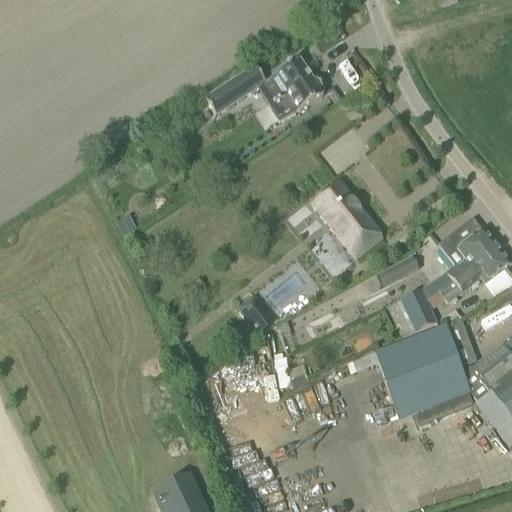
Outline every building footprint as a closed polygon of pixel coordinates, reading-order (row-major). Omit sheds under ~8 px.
[(438,0),(441,8),(456,4),(454,0),(438,0)] [(283,99),(266,111),(277,127),(297,113),(299,115),(322,100),(320,96),(323,94),(315,83),(312,85),(298,63),(274,78),(287,97),(283,99)] [(254,71),(204,104),(215,121),(265,87),(254,71)] [(325,176),(356,176),(356,139),(325,139),(325,176)] [(337,186),(321,199),(308,209),(351,263),(380,241),(337,186)] [(450,285),(494,251),(481,234),(471,222),(455,234),(437,249),(453,269),(422,293),(436,293),(448,283),(450,285)] [(483,290),(493,282),(509,269),(494,251),(450,285),(448,283),(436,293),(422,293),(400,306),(386,312),(399,340),(432,326),(427,315),(442,304),(446,308),(459,297),(457,294),(475,280),(483,290)] [(382,292),(418,273),(411,259),(375,278),(382,292)] [(264,315),(248,327),(256,337),(272,325),(264,315)] [(295,354),(287,325),(277,328),(286,357),(295,354)] [(352,328),(322,339),(322,358),(324,363),(348,355),(345,355),(354,351),(354,358),(333,366),(324,366),(324,370),(293,371),(285,374),(291,390),(299,387),(328,387),(356,376),(356,328),(352,328)] [(418,340),(373,358),(376,367),(387,401),(395,419),(411,413),(417,430),(471,409),(464,392),(465,392),(461,378),(458,371),(444,330),(426,337),(418,340)] [(511,373),(511,342),(502,351),(501,350),(473,372),(470,372),(461,378),(465,392),(475,404),(489,392),(511,373)] [(511,373),(489,392),(497,403),(510,420),(511,418),(511,373)] [(206,511),(191,483),(156,501),(161,511),(206,511)]
